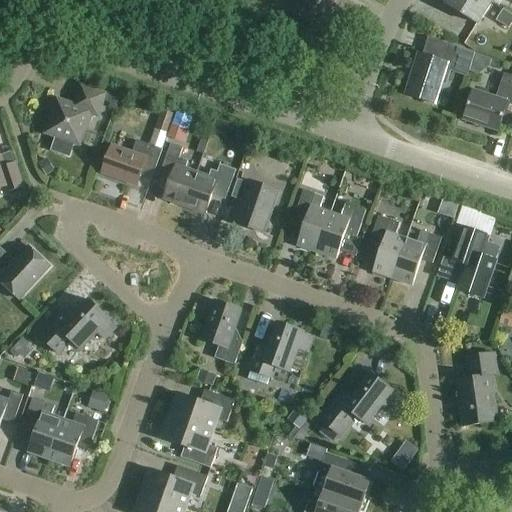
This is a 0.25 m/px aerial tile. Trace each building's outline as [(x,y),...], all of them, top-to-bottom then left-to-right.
[(319,32),(338,0),(302,0),(293,15),(319,32)] [(478,26),(492,4),(486,0),(448,0),(445,5),(478,26)] [(511,15),(503,10),(496,21),(509,29),(511,23),(511,15)] [(450,46),(447,57),(455,60),(452,66),(450,73),(468,78),(471,66),(475,53),(450,46)] [(448,65),(445,64),(419,55),(406,96),(435,106),(448,65)] [(511,105),(511,79),(504,77),(496,100),(473,92),(463,122),(497,134),(508,104),(511,105)] [(46,136),(57,140),(52,153),(70,159),(75,146),(80,147),(85,133),(87,134),(92,117),(99,119),(106,96),(81,88),(74,108),(57,102),(46,136)] [(107,96),(105,102),(109,104),(108,108),(114,110),(118,100),(107,96)] [(155,130),(150,146),(162,150),(167,135),(174,115),(161,111),(155,130)] [(217,121),(212,134),(224,138),(229,126),(229,125),(217,121)] [(172,126),(167,138),(185,144),(189,131),(172,126)] [(152,179),(162,150),(150,146),(142,143),(138,156),(112,147),(103,173),(137,186),(141,175),(152,179)] [(164,200),(185,207),(197,174),(185,170),(188,162),(179,159),(183,149),(171,145),(163,168),(174,172),(164,200)] [(4,170),(0,157),(0,191),(9,188),(11,194),(24,190),(16,166),(4,170)] [(197,174),(185,207),(205,214),(215,189),(228,194),(236,171),(220,165),(217,173),(211,171),(208,178),(197,174)] [(266,234),(279,196),(239,182),(233,200),(243,203),(236,223),(266,234)] [(297,247),(317,254),(330,214),(319,210),(323,198),(303,191),(294,217),(306,221),(297,247)] [(453,219),(457,206),(447,203),(443,215),(453,219)] [(330,214),(317,254),(336,261),(345,235),(357,239),(366,213),(345,206),(341,218),(330,214)] [(373,273),(393,280),(407,240),(396,236),(400,224),(379,217),(370,243),(382,247),(373,273)] [(483,299),(496,262),(500,248),(488,244),(490,238),(464,229),(452,262),(466,266),(457,291),(483,299)] [(407,240),(393,280),(413,287),(422,261),(433,265),(442,239),(430,235),(426,247),(407,240)] [(0,282),(19,301),(50,268),(29,248),(15,263),(0,248),(0,282)] [(235,366),(243,343),(231,339),(241,311),(215,302),(201,340),(219,347),(215,359),(235,366)] [(109,323),(111,322),(90,303),(72,322),(63,314),(40,339),(59,357),(72,344),(82,353),(98,335),(105,342),(117,330),(109,323)] [(511,328),(511,315),(503,312),(499,324),(511,328)] [(309,356),(314,340),(305,337),(305,335),(279,326),(270,351),(255,346),(246,372),(272,381),(276,370),(291,375),(299,352),(309,356)] [(29,357),(18,346),(12,352),(24,363),(29,357)] [(465,430),(498,425),(492,379),(498,378),(495,356),(469,359),(472,381),(458,383),(465,430)] [(20,371),(16,382),(22,384),(27,386),(31,375),(26,373),(20,371)] [(197,384),(212,389),(216,379),(200,373),(197,384)] [(50,393),(55,379),(40,374),(35,388),(50,393)] [(401,401),(393,395),(394,393),(372,377),(355,399),(345,392),(321,423),(343,439),(358,419),(369,427),(383,408),(391,414),(401,401)] [(178,394),(170,417),(213,432),(217,420),(227,424),(235,402),(205,391),(201,402),(178,394)] [(0,401),(0,429),(3,423),(14,427),(24,398),(12,394),(9,404),(0,401)] [(110,398),(98,394),(93,409),(104,414),(110,398)] [(28,452),(49,459),(62,421),(51,417),(54,407),(33,400),(25,423),(37,427),(28,452)] [(287,423),(299,433),(310,419),(298,410),(287,423)] [(62,421),(49,459),(70,467),(77,447),(88,451),(98,422),(77,415),(73,425),(62,421)] [(170,417),(162,440),(185,448),(181,459),(211,469),(218,449),(208,446),(213,432),(170,417)] [(329,478),(324,492),(363,505),(371,482),(352,476),(356,465),(326,454),(319,474),(329,478)] [(273,470),(277,458),(268,455),(264,467),(273,470)] [(403,472),(406,467),(394,458),(391,462),(403,472)] [(222,479),(239,487),(246,474),(229,465),(222,479)] [(151,470),(142,494),(185,509),(190,495),(201,498),(208,478),(178,467),(174,478),(151,470)] [(360,511),(363,505),(324,492),(319,506),(309,502),(305,511),(360,511)] [(184,511),(185,509),(142,494),(135,511),(184,511)] [(264,510),(268,500),(255,495),(251,505),(264,510)]
